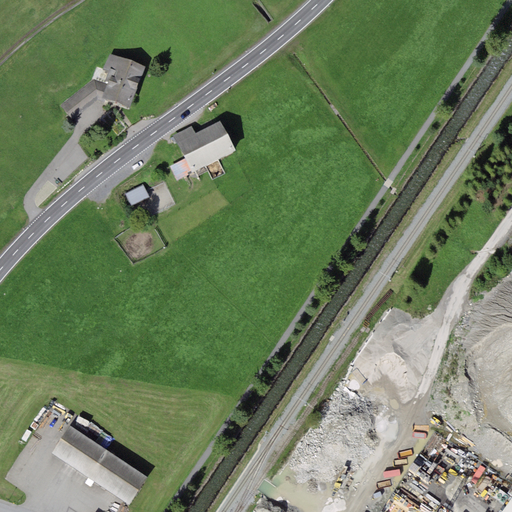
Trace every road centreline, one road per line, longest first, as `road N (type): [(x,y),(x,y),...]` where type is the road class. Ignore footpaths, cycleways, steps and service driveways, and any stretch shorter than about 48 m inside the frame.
road 1 (track): [(511,0),(168,511)]
road 2 (secondary): [(320,0),(99,172),(0,269)]
